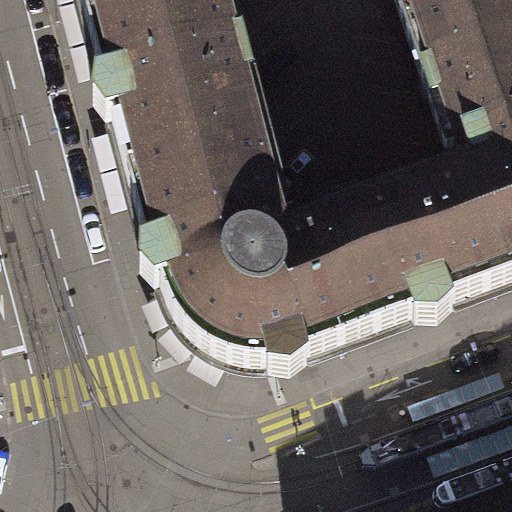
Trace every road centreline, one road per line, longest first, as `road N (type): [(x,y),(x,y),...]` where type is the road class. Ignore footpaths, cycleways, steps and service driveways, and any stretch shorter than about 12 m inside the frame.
road 1 (residential): [(511,350),(255,440),(146,511)]
road 2 (tertiary): [(0,162),(102,511)]
